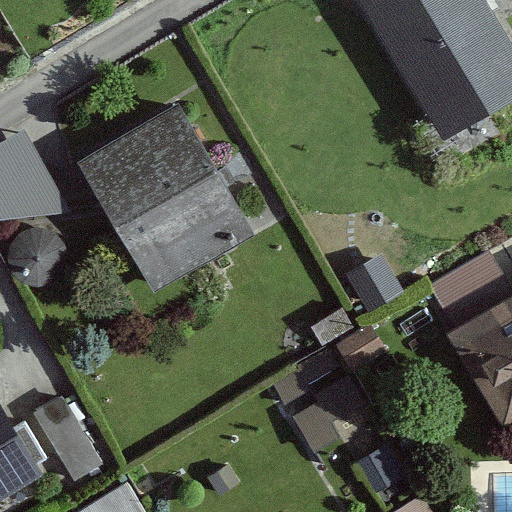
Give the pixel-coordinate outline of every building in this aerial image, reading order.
[(354,0),(442,139),(511,95),(511,53),(478,0),(354,0)] [(76,169),(152,296),(251,237),(174,110),(76,169)] [(0,215),(69,205),(23,126),(0,139),(0,215)] [(511,421),(511,290),(442,336),(502,428),(511,421)] [(310,442),(373,407),(334,337),(271,372),(310,442)] [(0,494),(45,465),(0,396),(0,494)] [(144,511),(124,482),(79,511),(144,511)] [(440,511),(430,489),(380,511),(440,511)]
